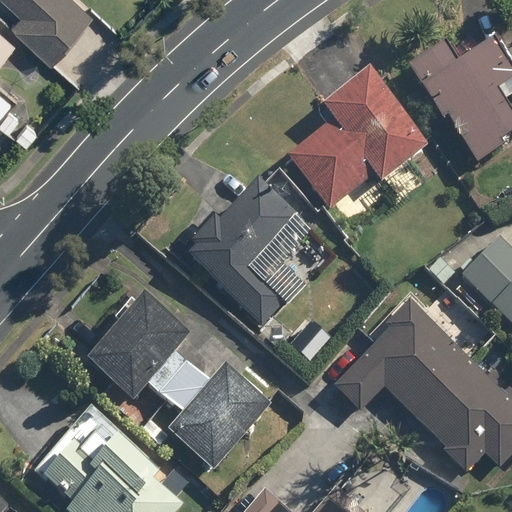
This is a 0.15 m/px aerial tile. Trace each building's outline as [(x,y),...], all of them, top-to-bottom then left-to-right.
[(5,0),(22,14),(11,26),(50,62),(94,14),(78,0),(5,0)] [(0,59),(16,41),(0,27),(0,59)] [(445,52),(411,74),(475,170),(505,150),(501,145),(511,138),(511,120),(504,109),(511,103),(511,76),(493,47),(457,71),(445,52)] [(328,125),(286,161),(330,212),(372,177),(380,186),(426,147),(366,76),(320,115),(328,125)] [(196,250),(187,260),(261,328),(280,306),(284,309),(304,288),(281,267),(308,237),(254,187),(216,227),(209,221),(189,243),(196,250)] [(511,255),(498,242),(461,280),(511,328),(511,255)] [(187,338),(141,297),(84,363),(130,403),(146,385),(179,416),(164,434),(210,474),(268,408),(222,367),(207,384),(173,353),(187,338)] [(511,408),(411,305),(332,389),(359,415),(382,390),(468,471),(483,456),(497,469),(511,453),(511,408)] [(69,450),(35,487),(61,511),(178,511),(183,507),(113,442),(89,468),(69,450)] [(285,511),(262,490),(241,511),(362,511),(338,489),(316,511),(285,511)]
